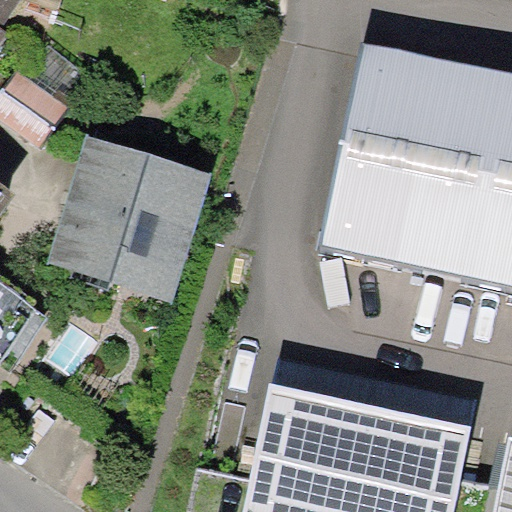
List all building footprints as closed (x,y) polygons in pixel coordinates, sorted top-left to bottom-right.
[(0,0),(0,40),(6,31),(0,27),(0,26),(17,0),(0,0)] [(29,0),(58,9),(60,0),(29,0)] [(511,73),(366,43),(322,245),(511,285),(511,73)] [(17,70),(0,94),(0,121),(39,149),(69,106),(17,70)] [(88,135),(47,262),(127,288),(173,302),(213,174),(88,135)] [(0,214),(14,195),(0,184),(0,214)] [(0,361),(36,309),(0,282),(0,361)] [(453,511),(472,425),(270,382),(243,511),(453,511)] [(511,511),(511,435),(510,435),(493,511),(511,511)]
